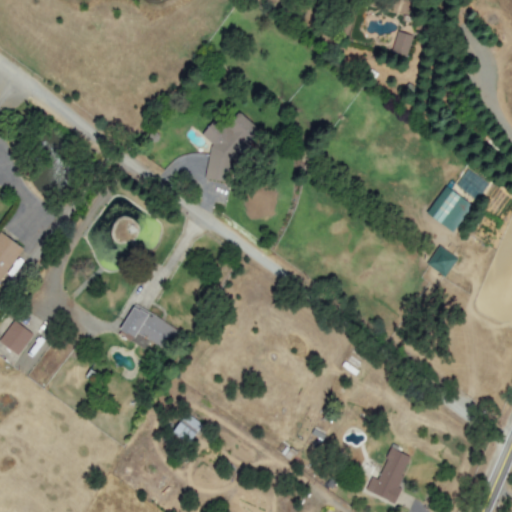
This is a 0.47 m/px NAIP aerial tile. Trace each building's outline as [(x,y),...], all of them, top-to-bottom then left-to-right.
[(405,57),(411,36),(396,31),(390,52),(405,57)] [(204,179),(226,182),(230,159),(235,160),(260,131),(237,112),(228,123),(212,120),(200,135),(209,143),(204,179)] [(471,206),(445,186),(424,213),(451,233),(471,206)] [(0,278),(22,249),(0,232),(0,278)] [(456,259),(439,246),(425,264),(443,277),(456,259)] [(118,332),(131,339),(135,334),(165,351),(177,330),(133,305),(118,332)] [(0,337),(0,343),(16,355),(32,335),(13,321),(0,337)] [(170,436),(188,445),(200,423),(182,413),(170,436)] [(409,457),(389,448),(375,479),(370,476),(364,490),(393,504),(400,488),(396,486),(409,457)]
